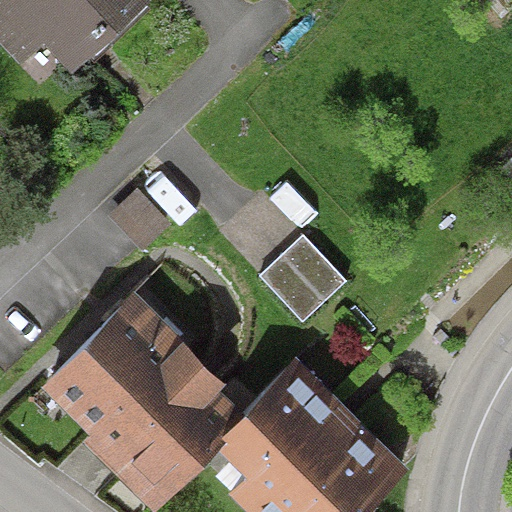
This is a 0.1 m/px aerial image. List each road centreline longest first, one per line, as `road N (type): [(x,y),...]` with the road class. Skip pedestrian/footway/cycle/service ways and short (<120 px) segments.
road 1 (residential): [(250,36),(0,284)]
road 2 (secondary): [(511,367),(471,447),(458,511)]
